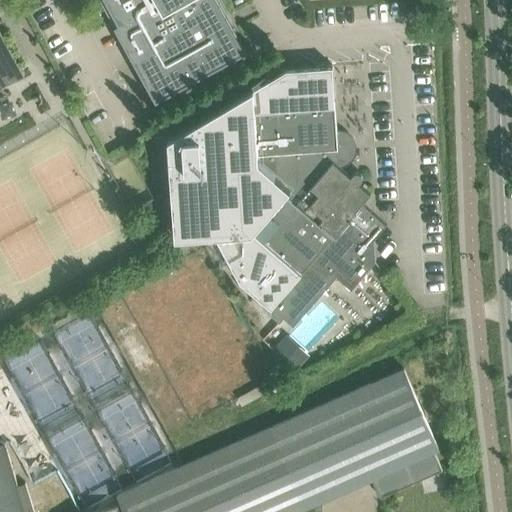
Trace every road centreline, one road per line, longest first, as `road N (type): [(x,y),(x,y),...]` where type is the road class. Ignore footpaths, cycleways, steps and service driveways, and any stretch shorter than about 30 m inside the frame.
road 1 (secondary): [(505,224),(498,49)]
road 2 (unclassified): [(402,37),(291,42),(269,0)]
road 3 (unclassified): [(57,0),(128,130)]
